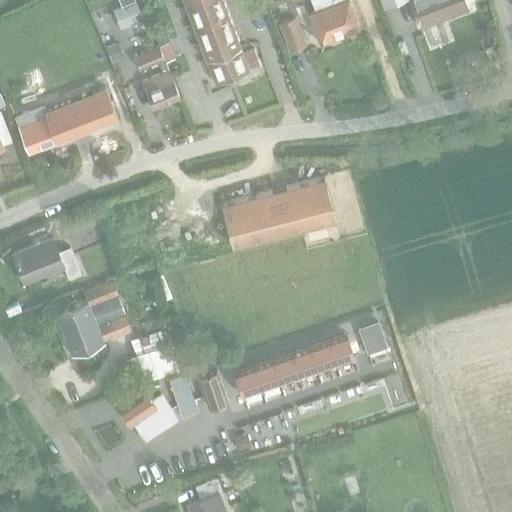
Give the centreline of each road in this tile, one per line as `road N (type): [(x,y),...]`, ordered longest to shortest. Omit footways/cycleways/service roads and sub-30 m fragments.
road 1 (residential): [(0,222),(216,143),(511,91)]
road 2 (residential): [(115,511),(0,346)]
road 3 (unknown): [(93,479),(218,427)]
